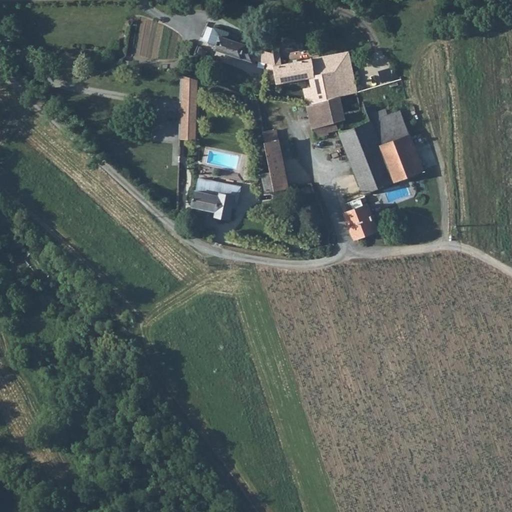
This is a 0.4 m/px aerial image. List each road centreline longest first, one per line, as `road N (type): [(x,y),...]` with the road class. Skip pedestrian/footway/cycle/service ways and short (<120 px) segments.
road 1 (track): [(250,259),(178,295),(136,328),(254,511)]
road 2 (track): [(441,247),(448,202),(413,89),(415,66),(444,39),(511,24)]
road 3 (track): [(345,258),(441,247),(468,251),(511,275)]
